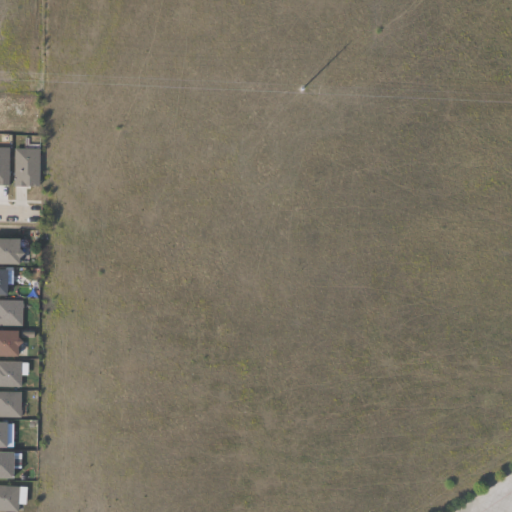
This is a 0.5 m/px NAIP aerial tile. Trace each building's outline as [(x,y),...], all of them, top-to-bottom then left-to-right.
[(0,148),(9,148),(9,185),(0,185),(0,148)] [(39,187),(14,187),(14,149),(39,149),(39,187)] [(0,240),(17,240),(17,266),(0,265),(0,240)] [(21,327),(0,327),(0,301),(21,302),(21,327)] [(0,332),(16,332),(16,339),(20,343),(16,348),(15,358),(0,358),(0,332)] [(0,362),(20,363),(20,388),(0,388),(0,362)] [(0,392),(20,393),(19,419),(0,419),(0,392)] [(11,480),(0,480),(0,454),(11,454),(11,480)] [(0,511),(0,487),(18,488),(17,511),(0,511)]
